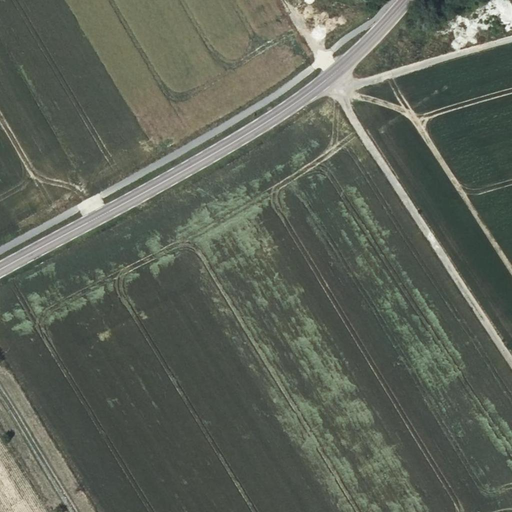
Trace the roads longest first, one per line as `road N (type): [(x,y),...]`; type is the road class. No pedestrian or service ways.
road 1 (secondary): [(405,0),(287,108),(0,270)]
road 2 (track): [(511,358),(328,78)]
road 3 (track): [(328,78),(361,81),(511,37)]
road 4 (track): [(72,511),(0,392)]
